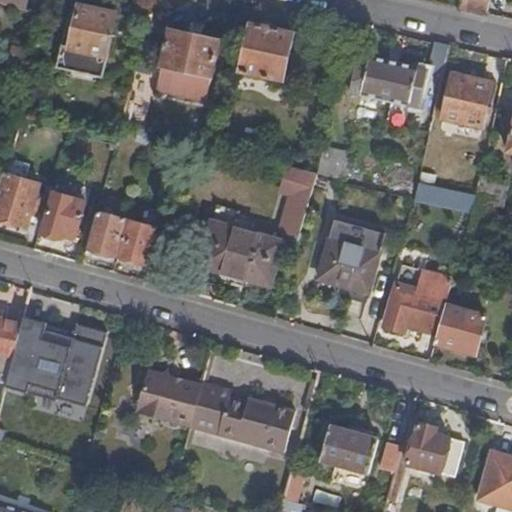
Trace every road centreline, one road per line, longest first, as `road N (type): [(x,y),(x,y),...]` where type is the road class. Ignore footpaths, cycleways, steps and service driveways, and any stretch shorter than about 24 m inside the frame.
road 1 (residential): [(511,405),(0,262)]
road 2 (residential): [(341,0),(511,39)]
